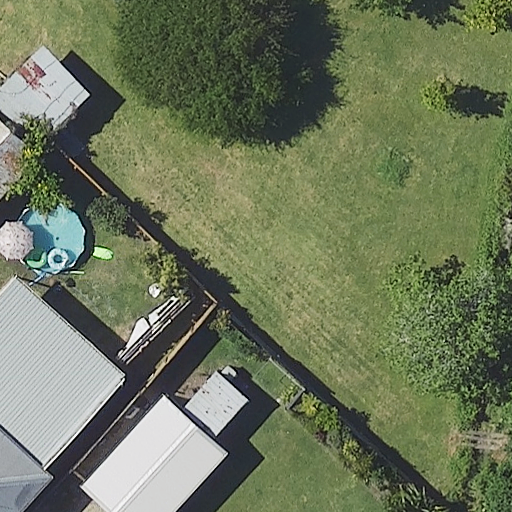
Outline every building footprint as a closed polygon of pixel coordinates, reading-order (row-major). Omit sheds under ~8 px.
[(113,98),(58,50),(7,107),(62,155),(113,98)] [(0,225),(44,173),(0,135),(0,225)] [(151,391),(38,288),(0,329),(0,416),(70,480),(151,391)] [(198,511),(246,458),(181,401),(100,493),(122,511),(198,511)] [(0,511),(57,511),(79,489),(70,480),(0,416),(0,511)] [(305,484),(286,475),(278,474),(269,474),(261,476),(253,478),(245,483),(239,489),(233,495),(229,503),(226,511),(225,511),(321,511),(322,510),(319,502),(314,495),(309,488),(305,484)]
